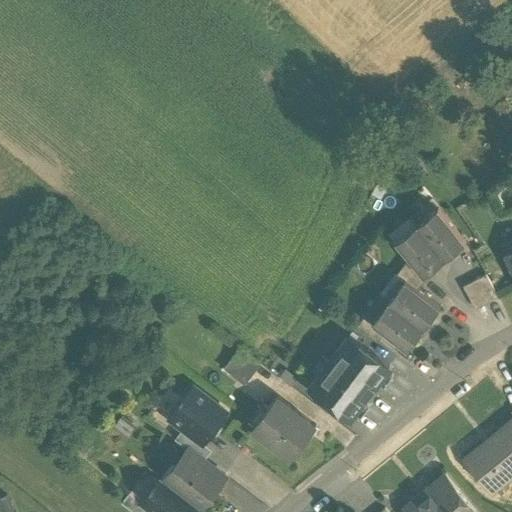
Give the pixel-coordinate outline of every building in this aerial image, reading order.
[(465,243),(437,208),(396,242),(409,258),(424,276),(465,243)] [(511,240),(502,245),(507,254),(511,251),(511,240)] [(424,276),(409,258),(396,274),(405,280),(406,279),(418,289),(427,277),(424,276)] [(485,274),(463,286),(476,309),(498,297),(485,274)] [(418,289),(406,279),(405,280),(373,321),(373,322),(385,331),(408,349),(441,306),(418,289)] [(373,322),(373,321),(366,315),(358,326),(378,341),(385,331),(373,322)] [(351,416),(390,367),(350,336),(311,385),(351,416)] [(261,364),(240,347),(224,368),(245,384),(261,364)] [(227,411),(194,386),(193,388),(197,390),(187,403),(184,400),(170,418),(183,428),(202,443),(203,442),(227,411)] [(316,426),(277,396),(253,428),(292,458),(316,426)] [(511,420),(491,437),(490,438),(466,458),(465,458),(464,459),(481,479),(483,477),(492,488),(490,490),(491,492),(492,491),(492,490),(511,474),(511,420)] [(202,443),(183,428),(175,439),(187,448),(188,449),(189,448),(193,451),(204,460),(212,449),(203,442),(202,443)] [(180,467),(179,468),(184,472),(174,485),(169,481),(168,482),(201,508),(202,507),(203,508),(226,476),(204,460),(193,451),(180,467)] [(173,462),(161,477),(162,477),(168,482),(169,481),(179,468),(180,467),(173,462)] [(184,472),(179,468),(169,481),(174,485),(184,472)] [(477,511),(446,472),(426,488),(431,493),(410,511),(477,511)] [(168,482),(162,477),(145,499),(142,503),(153,511),(200,511),(203,508),(202,507),(201,508),(168,482)] [(145,499),(132,490),(122,503),(133,511),(153,511),(142,503),(145,499)]
